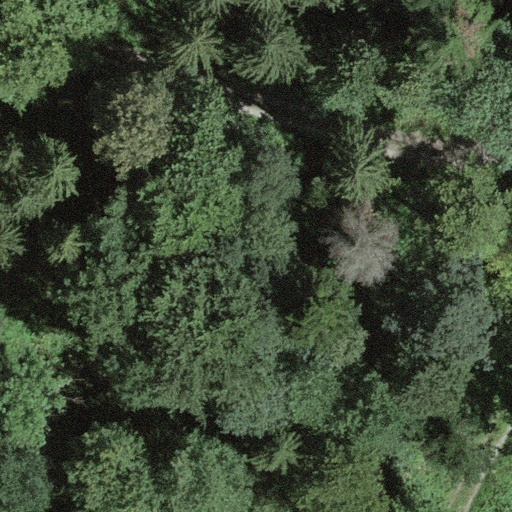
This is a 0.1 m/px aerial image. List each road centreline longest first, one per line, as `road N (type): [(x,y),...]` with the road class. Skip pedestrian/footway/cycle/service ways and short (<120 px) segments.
road 1 (track): [(0,8),(447,145),(511,143)]
road 2 (track): [(511,410),(435,511)]
